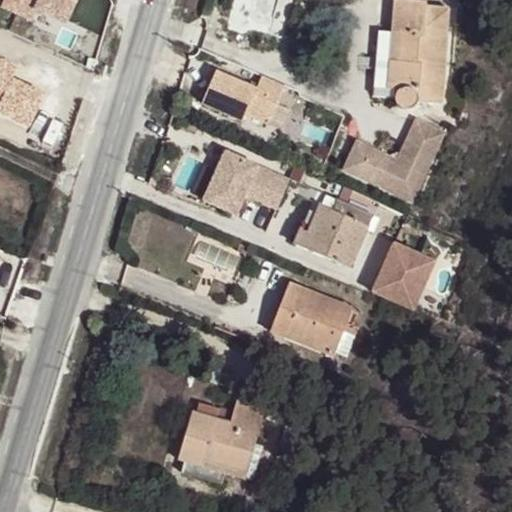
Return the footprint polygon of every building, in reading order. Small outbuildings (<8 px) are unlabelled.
[(425,7),(426,1),(416,0),(395,0),(393,32),(392,39),(402,40),(400,61),(391,61),(388,92),(397,93),(397,96),(397,99),(398,101),(399,104),(401,106),(403,107),(406,108),(409,108),(412,107),(414,106),(416,104),(419,100),(442,102),(449,9),(425,7)] [(392,39),(393,32),(381,31),(376,91),(388,92),(391,61),(400,61),(402,40),(392,39)] [(269,123),(285,85),(262,75),(256,89),(216,72),(202,104),(243,121),(246,114),(269,123)] [(408,147),(432,159),(445,132),(421,121),(408,147)] [(343,171),(412,203),(432,159),(408,147),(402,161),(356,141),(343,171)] [(217,148),(194,200),(232,216),(241,195),(276,211),(290,180),(217,148)] [(317,192),(301,229),(309,233),(321,206),(333,211),(337,200),(317,192)] [(301,229),(294,244),(351,268),(373,216),(337,200),(333,211),(321,206),(309,233),(301,229)] [(395,244),(375,290),(408,304),(428,259),(395,244)] [(237,252),(246,255),(248,250),(239,246),(237,252)] [(335,356),(353,308),(291,284),(283,302),(294,306),(282,335),(335,356)] [(272,331),(282,335),(294,306),(283,302),(272,331)] [(192,412),(178,460),(185,462),(203,467),(205,459),(247,472),(265,408),(238,400),(231,424),(216,419),(196,413),(192,412)] [(198,405),(196,413),(216,419),(219,411),(198,405)] [(286,425),(276,455),(297,463),(308,433),(286,425)] [(203,467),(185,462),(182,473),(221,484),(225,473),(245,479),(247,472),(205,459),(203,467)]
